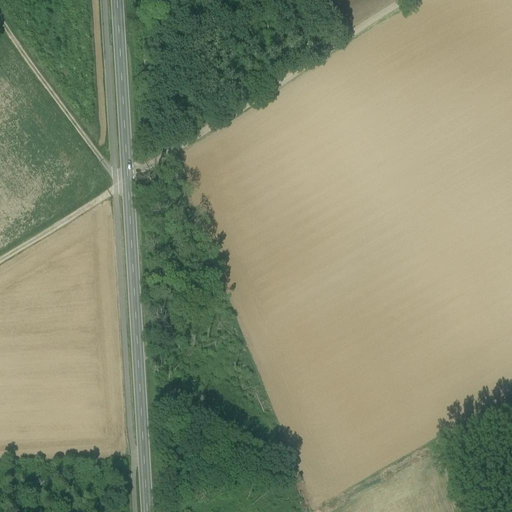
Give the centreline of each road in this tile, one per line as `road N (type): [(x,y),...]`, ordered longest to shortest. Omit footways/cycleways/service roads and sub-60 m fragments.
road 1 (unclassified): [(414,0),(126,175)]
road 2 (tertiary): [(126,175),(147,511)]
road 3 (track): [(126,175),(101,160),(0,18)]
road 4 (tertiary): [(116,0),(126,175)]
road 5 (track): [(126,175),(0,260)]
